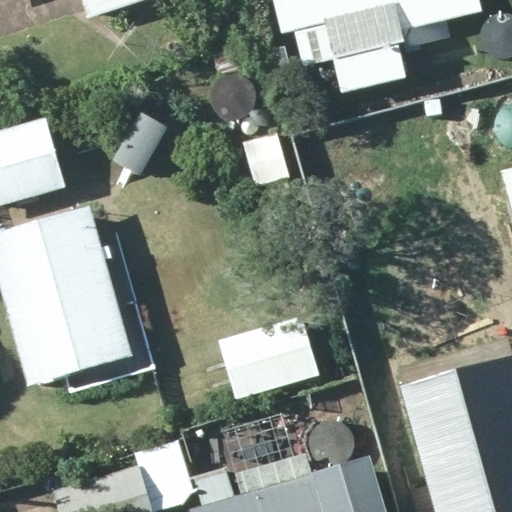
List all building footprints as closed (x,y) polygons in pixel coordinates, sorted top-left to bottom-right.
[(89,0),(95,18),(157,0),(89,0)] [(281,0),(289,32),(302,29),(311,67),(343,60),(351,93),(415,78),(409,47),(415,45),(412,29),(489,11),(486,0),(281,0)] [(0,208),(73,189),(53,120),(0,135),(0,208)] [(301,133),(244,146),(257,199),(313,186),(301,133)] [(0,235),(0,262),(36,388),(139,359),(96,209),(0,235)] [(404,230),(411,260),(441,253),(434,223),(404,230)] [(459,285),(389,303),(409,376),(394,381),(426,494),(511,469),(511,327),(474,338),(459,285)] [(144,468),(60,495),(65,511),(161,511),(188,503),(186,498),(200,494),(183,441),(139,455),(144,468)] [(398,511),(382,457),(316,477),(311,457),(243,478),(249,498),(240,500),(231,470),(199,480),(207,510),(201,511),(398,511)]
